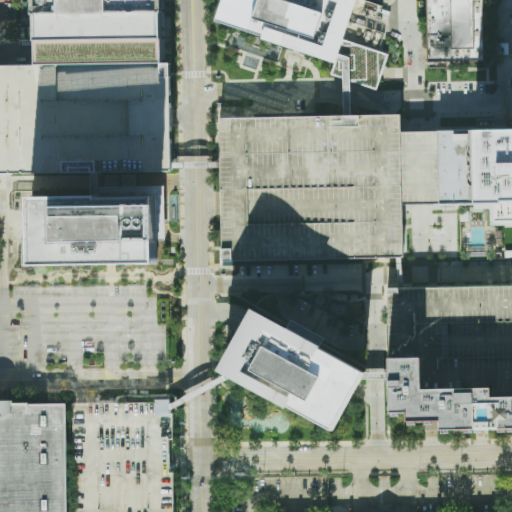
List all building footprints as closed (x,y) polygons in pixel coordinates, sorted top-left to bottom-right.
[(35,0),(163,0),(163,63),(36,65),(35,0)] [(224,0),(355,0),(337,54),(336,57),(335,60),(218,20),(224,0)] [(426,0),(483,0),(484,62),(428,63),(426,0)] [(337,54),(350,58),(351,117),(344,117),(343,62),(335,60),(337,54)] [(377,89),(384,65),(374,62),(374,65),(358,60),(351,81),(377,89)] [(0,65),(36,65),(163,63),(170,63),(171,167),(171,170),(0,172),(0,65)] [(218,119),(344,117),(348,117),(351,117),(398,115),(401,256),(221,260),(219,167),(218,119)] [(470,129),(511,128),(511,155),(511,154),(511,199),(497,200),(497,203),(471,204),(470,129)] [(27,197),(147,196),(147,240),(152,241),(152,264),(144,264),(28,265),(27,197)] [(393,360),(392,288),(511,286),(511,399),(496,400),(495,392),(427,392),(427,360),(393,360)] [(254,309),(218,371),(225,375),(227,376),(230,378),(325,434),(355,380),(356,378),(357,376),(357,375),(318,350),(323,338),(291,320),(286,330),(254,309)] [(393,360),(393,376),(393,378),(393,380),(394,415),(413,415),(413,425),(446,425),(446,432),(511,431),(511,399),(496,400),(495,392),(427,392),(427,360),(393,360)] [(173,403),(225,375),(227,376),(230,378),(173,408),(173,406),(173,403)] [(73,511),(73,404),(85,404),(173,401),(173,403),(173,406),(173,408),(174,463),(174,511),(73,511)] [(0,511),(0,405),(66,405),(66,511),(0,511)]
